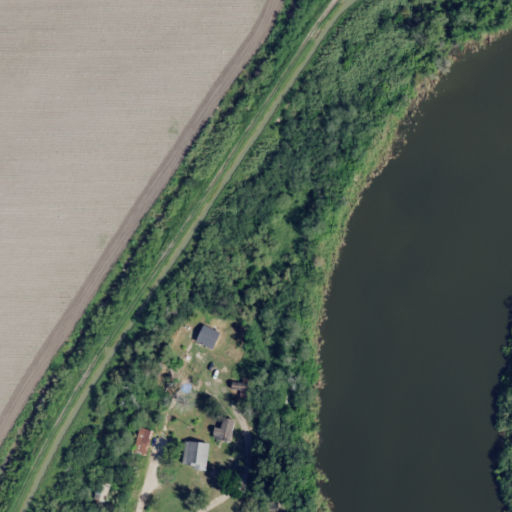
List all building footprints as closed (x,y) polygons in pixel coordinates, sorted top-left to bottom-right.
[(197,342),(214,349),(221,333),(204,326),(197,342)] [(217,438),(231,441),(236,421),(222,418),(217,438)] [(151,430),(138,427),(127,482),(140,485),(151,430)] [(210,443),(186,441),(183,465),(207,468),(210,443)] [(109,484),(98,483),(95,504),(106,506),(109,484)] [(264,511),(284,511),(284,502),(264,502),(264,511)]
